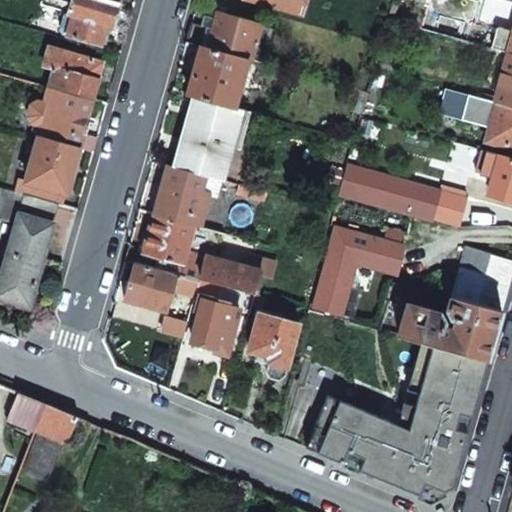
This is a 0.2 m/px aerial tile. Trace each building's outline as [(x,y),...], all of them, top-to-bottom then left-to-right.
[(75,11),(69,32),(102,41),(107,20),(114,22),(117,11),(119,0),(64,0),(62,8),(75,11)] [(253,0),(302,14),(306,0),(253,0)] [(202,46),(248,59),(267,64),(276,30),(211,11),(207,26),(200,24),(192,22),(186,41),(202,46)] [(511,29),(498,26),(492,49),(496,50),(508,53),(511,54),(511,29)] [(195,69),(188,93),(197,96),(243,109),(254,112),(271,117),(274,106),(257,101),(256,104),(236,98),(248,59),(202,46),(195,69)] [(55,69),(49,87),(93,99),(98,80),(103,62),(49,47),(44,66),(55,69)] [(499,91),(496,102),(511,106),(511,54),(508,53),(496,50),(486,87),(499,91)] [(376,73),(364,114),(374,116),(385,75),(376,73)] [(40,124),(36,135),(39,136),(79,147),(94,151),(97,137),(83,133),(88,116),(93,99),(49,87),(45,104),(38,102),(32,105),(29,116),(32,122),(40,124)] [(357,89),(354,100),(364,103),(367,92),(357,89)] [(183,149),(177,168),(220,180),(224,182),(243,109),(197,96),(193,110),(188,109),(183,128),(188,129),(183,149)] [(511,106),(496,102),(486,141),(511,147),(511,106)] [(19,178),(15,191),(58,204),(63,206),(71,176),(79,147),(39,136),(26,180),(19,178)] [(497,172),(490,196),(511,201),(511,157),(501,155),(484,150),(479,167),(497,172)] [(347,164),(340,193),(460,226),(468,197),(347,164)] [(161,190),(154,214),(201,227),(209,195),(215,197),(220,180),(177,168),(168,166),(161,190)] [(0,218),(16,223),(0,279),(0,297),(29,306),(43,255),(58,204),(15,191),(0,186),(0,218)] [(130,245),(126,258),(136,261),(200,279),(217,283),(227,286),(254,294),(255,294),(260,275),(272,278),(276,263),(249,255),(245,265),(213,257),(220,232),(201,227),(154,214),(149,232),(143,250),(130,245)] [(324,250),(394,269),(401,243),(331,224),(324,250)] [(511,260),(465,247),(447,309),(451,318),(455,319),(453,325),(450,327),(443,325),(444,321),(441,312),(407,303),(399,334),(433,343),(488,358),(496,331),(510,280),(511,273),(511,260)] [(333,315),(349,261),(322,253),(308,308),(333,315)] [(131,279),(125,297),(165,308),(170,290),(176,292),(172,309),(190,314),(195,297),(200,279),(136,261),(131,279)] [(197,322),(192,340),(215,346),(213,350),(221,352),(228,354),(240,312),(248,314),(251,303),(254,294),(227,286),(223,299),(242,305),(240,309),(212,302),(217,283),(200,279),(195,297),(198,298),(192,321),(197,322)] [(392,285),(388,300),(397,302),(401,287),(392,285)] [(254,294),(251,303),(261,306),(264,297),(255,294),(254,294)] [(258,311),(247,348),(269,354),(267,361),(265,369),(270,376),(277,378),(284,374),(299,322),(258,311)] [(167,317),(163,332),(184,338),(188,323),(167,317)] [(488,358),(433,343),(425,372),(400,365),(392,393),(295,354),(273,433),(430,499),(452,487),(488,358)] [(14,405),(8,419),(35,430),(46,403),(20,392),(14,405)] [(46,403),(35,430),(67,444),(78,417),(46,403)]
